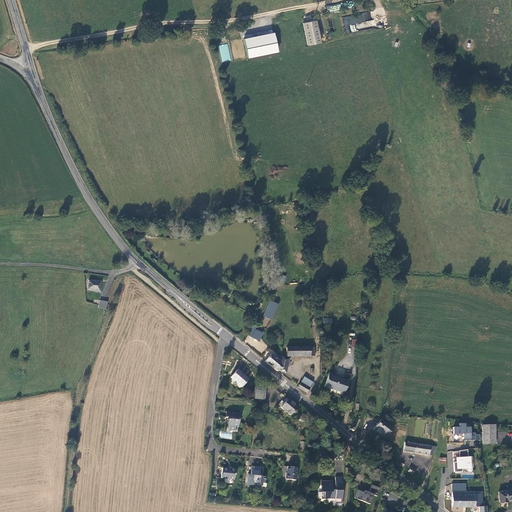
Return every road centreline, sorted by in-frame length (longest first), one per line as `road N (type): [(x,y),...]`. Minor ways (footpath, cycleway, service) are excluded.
road 1 (tertiary): [(227,337),(440,511)]
road 2 (track): [(66,511),(83,372),(120,271)]
road 3 (tertiary): [(35,84),(80,183),(138,262)]
road 4 (unclassified): [(227,337),(211,445),(263,454)]
road 5 (unclassified): [(0,264),(112,272),(138,262)]
